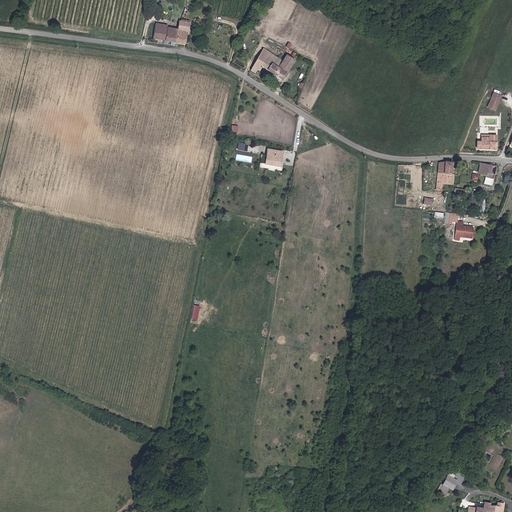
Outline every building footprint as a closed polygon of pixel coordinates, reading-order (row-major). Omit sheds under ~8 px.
[(186,46),(189,22),(180,20),(179,29),(167,27),(168,26),(156,24),(154,40),(176,43),(176,44),(186,46)] [(265,48),(251,70),(256,73),(258,69),(261,70),(263,66),(284,79),(296,61),(286,55),(283,60),(265,48)] [(500,98),(493,96),(488,108),(495,110),(500,98)] [(478,141),(478,149),(496,149),(497,136),(482,135),(482,142),(478,141)] [(247,151),(248,144),(239,142),(237,149),(247,151)] [(281,166),(283,152),(268,149),(266,164),(281,166)] [(452,173),(453,163),(454,162),(445,162),(439,163),(438,172),(452,173)] [(495,166),(482,163),(479,174),(486,175),(487,172),(493,174),(494,174),(495,166)] [(455,173),(452,173),(438,172),(438,184),(443,184),(454,185),(455,173)] [(484,183),(491,185),(493,174),(487,172),(486,175),(484,183)] [(458,222),(458,215),(451,214),(450,223),(453,223),(453,222),(458,222)] [(473,238),(474,227),(463,226),(464,222),(460,221),(460,223),(457,223),(456,236),(460,236),(473,238)] [(459,481),(449,475),(443,485),(454,490),(459,481)] [(492,503),(485,502),(484,509),(477,508),(476,511),(503,511),(505,504),(498,503),(497,506),(492,505),(492,503)]
